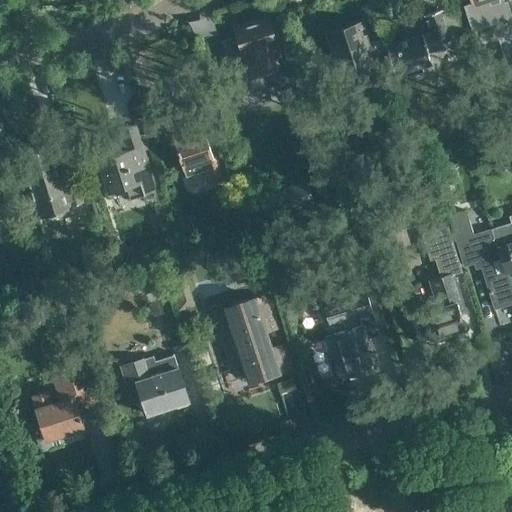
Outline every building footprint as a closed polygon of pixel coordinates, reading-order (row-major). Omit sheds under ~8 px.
[(504,0),(470,0),(472,6),(484,2),(486,8),(505,2),(504,0)] [(386,45),(389,58),(395,76),(431,65),(427,52),(453,45),(465,42),(455,9),(443,13),(441,9),(424,14),(429,31),(386,45)] [(281,64),(279,57),(268,18),(236,27),(250,73),(281,64)] [(372,63),(389,58),(386,45),(384,37),(366,43),(359,22),(328,31),(343,79),(374,70),(372,63)] [(219,154),(213,156),(202,123),(185,128),(178,109),(154,117),(162,140),(173,136),(186,177),(204,171),(208,183),(226,177),(219,154)] [(130,199),(157,190),(136,123),(121,128),(128,149),(99,159),(110,192),(127,188),(130,199)] [(79,186),(77,179),(60,184),(49,148),(24,155),(32,182),(26,184),(37,219),(68,210),(64,196),(67,196),(70,205),(84,202),(79,186)] [(434,172),(440,188),(459,181),(454,166),(434,172)] [(313,204),(305,180),(276,189),(283,213),(313,204)] [(504,273),(491,229),(472,235),(464,209),(447,214),(464,266),(474,263),(475,269),(482,266),(495,307),(511,301),(511,287),(507,272),(504,273)] [(511,222),(491,229),(504,273),(507,272),(511,270),(511,214),(509,215),(511,222)] [(142,295),(166,288),(159,260),(134,267),(142,295)] [(41,288),(36,272),(23,276),(29,293),(41,288)] [(460,313),(465,311),(453,272),(429,280),(438,307),(421,313),(429,339),(465,328),(460,313)] [(380,334),(367,294),(324,309),(330,327),(354,318),(357,326),(324,337),(338,381),(379,368),(369,338),(380,334)] [(219,332),(232,328),(236,340),(225,344),(230,358),(241,354),(250,381),(292,366),(285,343),(274,346),(257,296),(211,310),(219,332)] [(98,402),(81,351),(48,361),(59,399),(52,401),(49,390),(32,395),(46,439),(84,428),(78,409),(98,402)] [(148,356),(120,364),(126,382),(138,378),(139,384),(138,384),(148,414),(189,401),(177,365),(154,373),(150,362),(148,356)]
